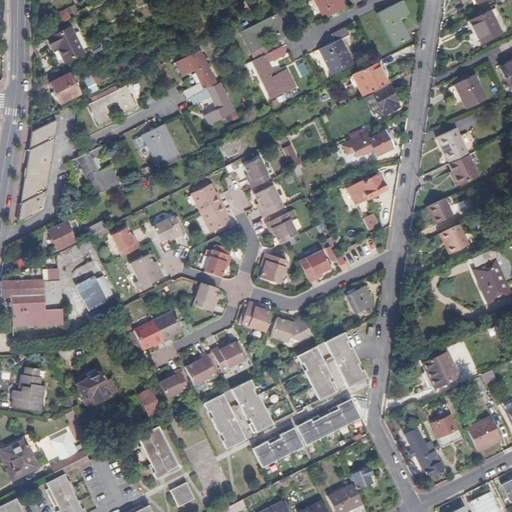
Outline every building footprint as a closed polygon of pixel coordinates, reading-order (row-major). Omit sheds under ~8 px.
[(313,0),(322,17),(343,6),(339,0),(313,0)] [(408,12),(401,0),(396,0),(375,11),(392,44),(405,38),(395,18),(408,12)] [(59,23),(79,15),(75,5),(55,13),(59,23)] [(477,43),(498,33),(486,11),(466,20),(477,43)] [(240,31),(254,59),(266,53),(257,34),(268,29),(274,41),(287,34),(276,12),(247,26),(245,21),(235,26),(238,31),(240,31)] [(63,63),(81,53),(68,28),(46,40),(51,50),(55,48),(63,63)] [(331,72),(352,61),(340,36),(347,33),(344,29),(341,28),(330,31),(335,39),(318,47),(331,72)] [(266,53),(254,59),(251,60),(270,98),(294,85),(286,68),(274,75),(267,62),(284,54),(280,46),(266,53)] [(187,98),(191,96),(217,83),(200,49),(175,62),(183,78),(195,72),(201,82),(183,90),(187,98)] [(511,82),(511,59),(496,68),(505,86),(511,82)] [(359,95),(384,82),(373,61),(347,74),(359,95)] [(303,62),(295,65),(300,78),(308,75),(303,62)] [(110,78),(107,71),(93,77),(91,73),(84,77),(92,92),(99,87),(97,84),(110,78)] [(80,92),(71,73),(50,83),(61,103),(80,92)] [(481,100),(469,75),(451,84),(451,85),(446,87),(454,102),(459,100),(463,109),(481,100)] [(217,83),(191,96),(195,104),(211,95),(218,108),(205,114),(209,124),(230,113),(233,119),(238,117),(235,111),(220,82),(217,83)] [(137,106),(126,85),(90,104),(100,125),(113,118),(107,106),(118,100),(124,112),(137,106)] [(391,97),(385,85),(369,92),(360,97),(369,116),(378,111),(389,105),(387,100),(391,97)] [(272,115),(266,118),(273,133),(279,131),(272,115)] [(19,221),(45,209),(56,120),(31,132),(19,221)] [(179,153),(164,123),(143,133),(134,137),(139,147),(148,143),(158,163),(160,162),(162,166),(180,157),(178,154),(179,153)] [(366,138),(363,131),(347,139),(355,155),(370,148),(373,153),(380,149),(382,152),(393,146),(384,127),(375,132),(376,133),(366,138)] [(445,161),(464,152),(452,128),(434,136),(445,161)] [(111,150),(107,142),(77,157),(97,196),(122,183),(113,165),(101,171),(94,158),(111,150)] [(280,146),(289,166),(300,161),(297,155),(295,156),(289,142),(280,146)] [(470,150),(464,153),(446,162),(445,163),(450,173),(447,175),(452,185),(473,175),(468,165),(475,161),(470,150)] [(464,153),(464,152),(445,161),(446,162),(464,153)] [(244,165),(258,159),(257,155),(243,162),(244,165)] [(250,189),(269,179),(258,159),(244,165),(242,166),(246,175),(249,180),(247,182),(250,189)] [(300,161),(291,166),(296,175),(301,172),(298,167),(302,165),(300,161)] [(365,195),(385,184),(378,170),(368,175),(369,177),(359,182),(347,188),(353,201),(365,195)] [(190,194),(199,214),(218,204),(213,194),(209,185),(190,194)] [(260,219),(282,208),(271,185),(252,195),(256,204),(258,208),(255,209),(260,219)] [(447,195),(422,206),(430,223),(448,215),(444,205),(450,202),(447,195)] [(218,204),(199,214),(208,232),(212,231),(225,224),(228,223),(223,214),(218,204)] [(266,223),(285,213),(284,211),(265,220),(266,223)] [(370,228),(379,223),(373,211),(363,216),(370,228)] [(285,240),(296,235),(285,213),(266,223),(263,224),(268,233),(271,231),(273,236),(277,244),(285,240)] [(176,215),(172,217),(179,231),(182,229),(176,215)] [(172,217),(151,227),(160,243),(167,239),(173,236),(175,238),(182,235),(179,231),(172,217)] [(85,230),(89,237),(91,236),(104,228),(101,222),(85,230)] [(56,251),(74,242),(71,236),(74,235),(69,224),(66,226),(64,223),(47,233),(56,251)] [(454,223),(434,233),(443,252),(463,243),(454,223)] [(225,224),(212,231),(214,233),(226,227),(225,224)] [(107,233),(104,228),(91,236),(93,241),(107,233)] [(110,236),(120,256),(139,246),(136,241),(133,243),(130,236),(125,228),(110,236)] [(202,272),(219,277),(222,269),(224,263),(227,264),(229,256),(227,255),(229,251),(213,246),(212,251),(210,250),(202,272)] [(334,259),(327,246),(323,248),(330,262),(334,259)] [(486,303),(508,292),(492,258),(495,257),(491,248),(478,253),(483,262),(470,268),(486,303)] [(270,255),(282,260),(283,256),(271,251),(270,255)] [(318,252),(297,262),(307,283),(316,279),(314,276),(319,274),(327,269),(318,252)] [(262,263),(260,268),(257,278),(277,285),(285,261),(282,260),(270,255),(263,253),(260,262),(262,263)] [(129,264),(133,273),(137,281),(133,283),(136,291),(141,288),(150,283),(162,278),(158,270),(156,271),(152,263),(148,255),(129,264)] [(341,258),(336,261),(340,271),(345,268),(341,258)] [(37,264),(0,283),(0,298),(10,299),(11,329),(61,328),(60,313),(44,313),(44,304),(38,304),(38,296),(37,264)] [(20,272),(17,266),(3,273),(7,278),(20,272)] [(58,267),(41,268),(41,279),(58,278),(58,267)] [(99,279),(92,282),(102,301),(109,297),(99,279)] [(92,282),(91,280),(73,290),(86,315),(104,305),(102,301),(92,282)] [(213,297),(216,288),(199,283),(191,305),(211,312),(213,305),(211,304),(213,297)] [(368,305),(360,288),(344,297),(352,313),(362,308),(365,314),(371,311),(367,305),(368,305)] [(44,313),(60,313),(60,295),(38,296),(38,304),(44,304),(44,313)] [(123,307),(131,319),(143,312),(135,299),(123,307)] [(263,334),(269,315),(262,313),(256,311),(257,308),(248,305),(247,308),(241,326),(263,334)] [(239,325),(241,326),(247,308),(245,307),(239,325)] [(170,313),(151,322),(159,341),(169,336),(179,332),(170,313)] [(292,326),(286,324),(276,320),(269,340),(287,346),(288,341),(297,344),(310,337),(300,319),(294,322),(292,326)] [(151,322),(125,334),(132,347),(134,347),(135,350),(139,349),(140,350),(149,345),(159,341),(151,322)] [(486,328),(491,337),(498,333),(494,324),(486,328)] [(367,377),(344,332),(325,341),(333,356),(335,360),(348,386),(367,377)] [(231,343),(240,362),(244,361),(234,342),(231,343)] [(216,349),(208,352),(219,373),(240,362),(231,343),(222,348),(217,351),(216,349)] [(338,390),(325,364),(324,362),(316,346),(297,356),(301,363),(303,362),(307,370),(305,371),(319,399),(338,390)] [(420,362),(424,371),(428,368),(436,385),(456,377),(443,351),(420,362)] [(191,364),(182,368),(191,387),(214,376),(205,358),(203,355),(196,359),(197,361),(191,364)] [(325,364),(335,360),(333,356),(324,362),(325,364)] [(205,358),(214,376),(216,374),(208,357),(205,358)] [(428,368),(424,371),(432,388),(436,385),(428,368)] [(491,368),(478,374),(482,381),(494,375),(491,368)] [(8,408),(37,412),(40,388),(35,387),(37,379),(34,379),(35,371),(21,369),(20,377),(17,377),(15,388),(17,388),(16,393),(8,392),(7,400),(9,400),(8,408)] [(86,406),(110,394),(98,372),(93,374),(91,370),(71,381),(86,406)] [(159,389),(163,398),(164,400),(185,389),(176,371),(170,375),(171,378),(165,381),(157,385),(159,389)] [(483,390),(478,376),(469,380),(475,394),(483,390)] [(254,386),(250,379),(231,388),(239,404),(242,407),(247,418),(250,417),(254,423),(255,426),(251,427),(254,432),(272,423),(258,395),(256,396),(251,388),(254,386)] [(255,386),(254,386),(251,388),(256,396),(258,395),(259,394),(255,386)] [(145,419),(158,413),(147,389),(134,396),(145,419)] [(223,393),(204,402),(208,410),(211,408),(215,416),(212,418),(220,433),(222,431),(226,439),(224,441),(227,448),(246,438),(239,424),(232,412),(231,409),(223,393)] [(511,401),(502,407),(511,427),(511,401)] [(314,422),(310,424),(307,425),(305,422),(300,425),(301,427),(293,431),(301,447),(359,419),(350,402),(340,407),(339,405),(328,410),(331,414),(328,415),(321,418),(319,415),(312,419),(314,422)] [(419,402),(411,406),(415,414),(416,416),(424,412),(419,402)] [(409,417),(415,414),(411,406),(405,409),(409,417)] [(211,408),(208,410),(206,411),(211,419),(212,418),(215,416),(211,408)] [(458,439),(442,408),(432,412),(435,418),(426,421),(439,448),(458,439)] [(463,429),(474,451),(497,440),(486,418),(463,429)] [(155,427),(137,436),(152,465),(157,473),(153,475),(156,480),(167,474),(166,472),(176,467),(168,451),(166,452),(157,434),(159,433),(155,427)] [(422,477),(441,468),(437,460),(431,463),(421,444),(414,427),(401,433),(422,477)] [(268,445),(266,442),(257,447),(258,449),(249,453),(257,470),(298,449),(290,433),(282,437),(281,435),(275,437),(278,441),(271,444),(268,445)] [(55,477),(86,462),(81,451),(76,454),(73,448),(66,434),(49,442),(59,462),(49,467),(54,478),(55,477)] [(36,467),(20,438),(0,448),(0,457),(11,480),(36,467)] [(37,444),(44,459),(54,454),(47,439),(37,444)] [(428,440),(421,444),(431,463),(437,460),(428,440)] [(157,473),(152,465),(149,467),(153,475),(157,473)] [(372,480),(364,466),(348,475),(355,489),(372,480)] [(54,478),(40,485),(44,493),(45,496),(42,497),(47,507),(50,505),(51,508),(52,508),(53,511),(72,511),(70,506),(55,477),(54,478)] [(511,496),(511,479),(499,486),(506,500),(511,496)] [(188,491),(183,480),(172,486),(173,488),(166,491),(173,506),(187,497),(188,491)] [(350,511),(355,511),(362,509),(350,485),(325,497),(332,511),(341,511),(350,509),(350,511)] [(495,505),(489,491),(466,502),(470,511),(483,511),(495,505)] [(9,501),(0,505),(0,511),(11,511),(9,508),(11,507),(9,501)] [(238,501),(220,510),(220,511),(230,511),(241,507),(238,501)] [(149,511),(145,503),(139,506),(137,508),(135,505),(125,510),(126,511),(149,511)] [(284,511),(279,503),(260,511),(284,511)]
